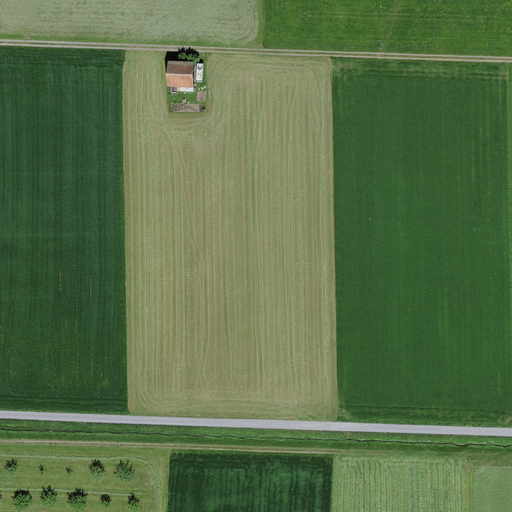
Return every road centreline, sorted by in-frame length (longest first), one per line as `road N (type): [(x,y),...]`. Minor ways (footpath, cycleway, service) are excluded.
road 1 (track): [(0,447),(511,466)]
road 2 (track): [(0,414),(511,432)]
road 3 (track): [(0,42),(511,59)]
